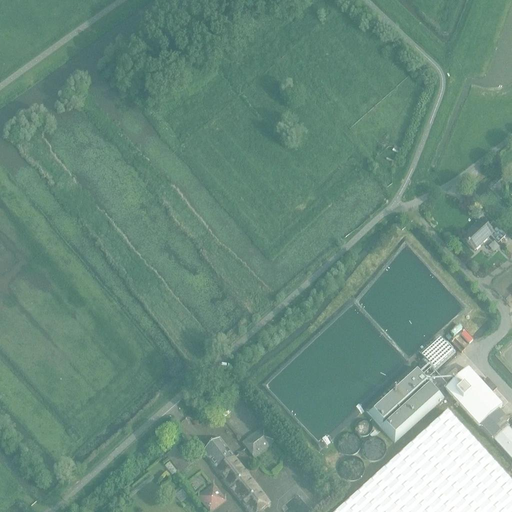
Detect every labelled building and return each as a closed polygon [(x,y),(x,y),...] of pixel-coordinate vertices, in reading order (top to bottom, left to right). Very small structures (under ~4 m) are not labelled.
[(497,243),(504,237),(493,224),(488,228),(481,220),(474,226),(476,228),(464,240),(474,251),(490,236),(497,243)] [(415,370),(367,413),(394,444),(442,400),(415,370)] [(468,370),(445,391),(479,428),(480,427),(511,462),(511,434),(508,430),(509,429),(505,425),(508,422),(498,411),(502,407),(468,370)] [(511,511),(511,484),(447,412),(408,447),(363,488),(336,511),(511,511)] [(254,459),(274,443),(262,428),(242,444),(254,459)] [(202,453),(231,490),(248,477),(219,440),(202,453)] [(181,474),(193,465),(178,446),(166,455),(181,474)] [(169,463),(165,467),(172,476),(177,472),(169,463)] [(270,505),(248,477),(231,490),(247,511),(261,511),(270,505)]
